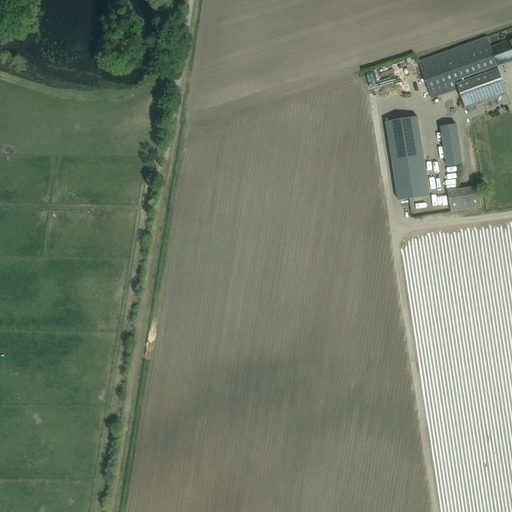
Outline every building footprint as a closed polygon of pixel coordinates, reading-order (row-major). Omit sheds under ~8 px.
[(497,66),(500,65),(511,61),(511,41),(507,44),(506,42),(490,47),(487,38),(419,62),(432,99),(458,89),(466,110),(472,108),(508,95),(497,66)] [(409,62),(397,67),(401,77),(413,72),(409,62)] [(418,117),(386,122),(398,201),(430,196),(418,117)] [(457,125),(441,127),(447,167),(463,164),(457,125)] [(481,207),(478,187),(448,191),(452,212),(481,207)]
